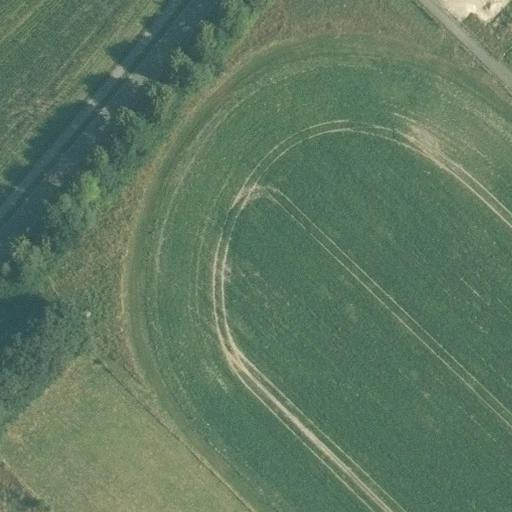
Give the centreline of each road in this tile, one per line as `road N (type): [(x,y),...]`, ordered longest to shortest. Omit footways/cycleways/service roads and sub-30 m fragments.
road 1 (tertiary): [(205,0),(0,247)]
road 2 (unclassified): [(424,0),(511,83)]
